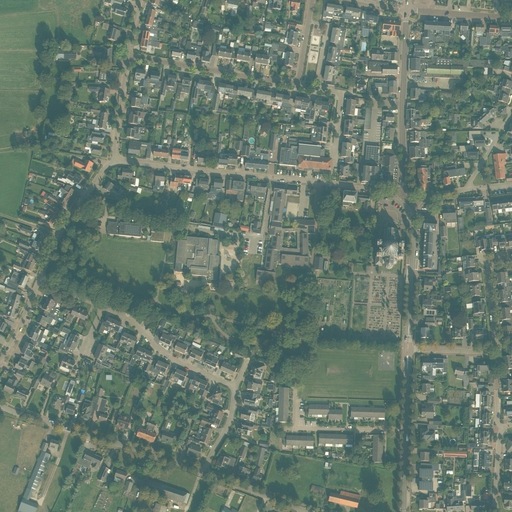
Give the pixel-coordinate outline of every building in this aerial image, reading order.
[(120,8),(122,4),(111,0),(110,4),(114,5),(113,10),(116,11),(115,14),(124,17),(126,13),(127,11),(126,10),(122,8),(120,8)] [(210,1),(206,0),(204,0),(201,13),(205,15),(210,1)] [(225,0),(225,2),(224,10),(226,10),(227,5),(227,4),(237,6),(238,6),(238,0),(225,0)] [(264,8),(265,2),(265,0),(253,0),(253,7),(253,6),(264,7),(264,8)] [(282,0),(273,0),(273,9),(281,10),(282,0)] [(293,11),(297,12),(297,8),(299,8),(300,1),(290,0),(289,0),(289,4),(292,4),(291,7),(293,7),(293,11)] [(332,17),(334,6),(328,5),(327,6),(325,5),(322,18),(326,18),(326,17),(332,18),(332,17)] [(342,15),(344,8),(341,8),(341,7),(334,6),(332,17),(342,18),(343,15),(342,15)] [(352,19),(353,9),(346,8),(346,9),(344,8),(342,15),(343,15),(342,18),(342,19),(344,19),(344,20),(351,21),(352,19)] [(358,20),(361,20),(362,19),(363,11),(360,11),(353,9),(352,19),(351,21),(351,22),(355,23),(355,22),(358,22),(358,20)] [(149,10),(147,18),(154,20),(155,16),(158,17),(158,15),(155,14),(156,12),(149,10)] [(361,27),(361,28),(366,29),(368,22),(368,21),(377,22),(377,23),(379,14),(367,11),(365,20),(362,19),(361,20),(361,22),(361,26),(361,27)] [(158,21),(154,20),(147,18),(145,25),(151,27),(151,30),(158,32),(159,29),(156,28),(157,24),(158,21)] [(259,22),(251,21),(249,33),(262,35),(263,26),(258,26),(259,22)] [(383,26),(382,30),(386,31),(386,32),(387,32),(387,36),(390,36),(394,37),(399,37),(401,23),(383,21),(383,26)] [(422,44),(435,44),(436,44),(437,33),(437,24),(424,23),(424,30),(424,40),(422,40),(422,44)] [(450,24),(437,24),(437,33),(436,44),(453,44),(454,39),(454,34),(450,34),(450,32),(450,29),(450,24)] [(117,27),(112,26),(110,25),(108,31),(110,31),(108,40),(116,42),(117,38),(118,38),(120,31),(116,31),(117,27)] [(463,31),(467,31),(468,25),(461,25),(460,30),(460,34),(463,34),(463,31)] [(501,25),(501,37),(504,37),(507,37),(510,37),(510,39),(511,38),(511,27),(510,28),(510,25),(501,25)] [(475,32),(475,36),(479,37),(479,36),(482,37),(482,32),(483,32),(483,26),(476,26),(475,32)] [(498,27),(490,26),(489,33),(486,33),(486,38),(486,46),(490,46),(490,38),(491,37),(493,37),(493,34),(498,34),(498,27)] [(339,37),(343,38),(344,32),(346,32),(346,29),(337,27),(337,30),(333,29),(332,36),(338,37),(339,37)] [(361,28),(360,36),(369,37),(370,29),(366,29),(361,28)] [(152,42),(153,37),(154,34),(157,35),(158,32),(151,30),(150,33),(143,32),(142,40),(152,42)] [(286,38),(297,40),(298,34),(287,32),(286,38)] [(335,44),(334,46),(343,48),(345,38),(343,38),(339,37),(338,37),(332,36),(330,43),(335,44)] [(180,57),(181,52),(181,51),(179,51),(180,44),(177,44),(177,39),(172,38),(171,50),(173,50),(172,56),(180,57)] [(288,49),(288,45),(296,46),(297,40),(286,38),(285,38),(284,44),(279,43),(279,45),(278,48),(288,49)] [(157,42),(152,42),(142,40),(140,47),(141,47),(141,51),(146,52),(146,51),(150,51),(151,46),(151,47),(159,48),(160,43),(159,43),(157,42)] [(217,45),(216,54),(219,55),(218,57),(224,58),(226,50),(226,47),(223,47),(223,49),(220,49),(221,41),(218,40),(217,44),(217,45)] [(236,44),(234,57),(237,57),(237,60),(243,61),(244,53),(239,52),(239,49),(238,49),(239,44),(239,41),(237,40),(236,44)] [(191,42),(187,42),(185,56),(187,56),(187,58),(195,60),(196,55),(200,56),(201,49),(201,48),(190,46),(191,42)] [(234,57),(236,44),(234,43),(233,48),(230,47),(229,50),(226,50),(224,58),(231,59),(231,56),(234,57)] [(429,54),(429,50),(435,50),(435,44),(422,44),(422,46),(414,46),(414,53),(423,54),(423,53),(429,54)] [(104,56),(103,64),(111,64),(112,47),(103,46),(103,48),(96,48),(96,53),(103,53),(103,56),(104,56)] [(203,55),(202,61),(210,62),(211,56),(208,56),(209,53),(209,47),(204,46),(203,55)] [(253,55),(254,52),(255,47),(252,46),(252,51),(251,52),(250,52),(251,50),(245,49),(244,53),(243,61),(249,62),(250,54),(253,55)] [(328,55),(339,57),(340,51),(342,51),(350,52),(350,49),(343,48),(334,46),(334,49),(329,48),(328,55)] [(285,59),(286,59),(294,61),(295,54),(287,53),(288,49),(278,48),(278,50),(278,52),(286,53),(285,59)] [(64,59),(76,60),(76,51),(69,51),(56,50),(56,59),(64,59)] [(398,54),(383,52),(382,61),(397,62),(398,54)] [(339,61),(339,57),(328,55),(327,62),(331,63),(331,65),(338,67),(338,66),(340,67),(341,61),(339,61)] [(408,73),(408,74),(409,74),(409,75),(410,75),(411,76),(419,76),(420,76),(420,77),(425,78),(466,79),(467,77),(468,77),(468,74),(467,74),(467,68),(484,68),(483,75),(484,75),(487,75),(487,68),(488,61),(453,60),(453,61),(437,60),(437,61),(431,61),(426,60),(414,59),(409,59),(408,73)] [(397,75),(397,67),(392,67),(386,67),(386,64),(376,64),(376,63),(370,62),(369,62),(366,62),(365,62),(365,65),(368,65),(368,70),(371,71),(371,72),(376,73),(376,72),(382,73),(382,75),(392,75),(397,75)] [(510,72),(511,73),(511,62),(510,62),(508,66),(505,65),(504,68),(503,70),(510,72)] [(338,67),(331,65),(330,65),(329,68),(326,67),(325,71),(324,74),(325,74),(334,76),(335,71),(337,71),(338,67)] [(108,70),(100,69),(99,83),(105,84),(106,79),(114,80),(114,72),(108,71),(108,70)] [(140,87),(146,88),(147,82),(144,81),(145,72),(137,70),(135,78),(134,82),(140,84),(140,87)] [(150,84),(155,85),(155,89),(161,90),(162,82),(159,82),(160,74),(152,73),(151,81),(150,84)] [(335,76),(334,76),(325,74),(324,81),(325,81),(325,85),(334,86),(335,83),(334,82),(335,76)] [(164,96),(165,90),(167,91),(168,87),(177,88),(177,83),(176,83),(177,77),(177,76),(173,76),(169,76),(168,81),(162,81),(162,82),(161,90),(160,95),(164,96)] [(183,78),(183,83),(182,86),(178,85),(176,99),(178,99),(179,100),(180,95),(181,92),(189,94),(190,85),(191,85),(191,80),(183,78)] [(356,79),(355,79),(354,82),(354,86),(357,87),(356,89),(359,90),(359,91),(365,92),(366,84),(360,83),(360,80),(356,79)] [(377,88),(382,88),(397,88),(397,82),(392,82),(392,79),(386,79),(386,84),(375,83),(374,87),(377,88)] [(500,83),(499,87),(492,85),(492,88),(494,88),(504,91),(505,88),(510,90),(511,83),(511,82),(507,82),(503,80),(503,84),(500,83)] [(198,89),(197,93),(204,94),(204,92),(204,90),(206,82),(199,81),(198,89)] [(212,83),(206,82),(204,90),(204,92),(208,93),(207,96),(213,97),(214,92),(210,91),(212,83)] [(234,99),(234,98),(236,88),(233,87),(226,86),(225,93),(229,93),(228,98),(234,99)] [(236,88),(234,98),(243,100),(244,96),(245,89),(239,88),(238,88),(236,88)] [(382,97),(388,97),(388,93),(389,93),(389,94),(396,94),(397,88),(382,88),(382,97)] [(110,90),(100,89),(98,102),(104,102),(104,101),(107,102),(108,95),(109,95),(110,90)] [(253,101),(254,98),(255,91),(252,91),(252,90),(245,89),(244,96),(248,97),(247,100),(253,101)] [(504,92),(494,89),(493,92),(494,93),(497,94),(496,97),(499,97),(498,101),(502,102),(507,104),(508,97),(503,95),(504,92)] [(425,91),(411,90),(411,100),(424,100),(425,91)] [(253,101),(256,102),(257,98),(263,99),(264,92),(258,91),(258,92),(255,91),(254,98),(253,101)] [(266,105),(272,106),(274,95),(271,94),(264,92),(263,99),(267,100),(266,105)] [(440,104),(458,104),(462,105),(462,104),(462,98),(451,98),(451,93),(440,92),(440,100),(440,104)] [(274,95),(272,106),(278,107),(278,102),(282,103),(283,96),(277,95),(274,95)] [(291,106),(288,106),(290,97),(283,96),(282,103),(281,106),(287,107),(286,115),(290,115),(290,113),(291,107),(291,106)] [(136,108),(139,108),(140,105),(143,105),(143,104),(147,105),(148,98),(145,98),(144,98),(142,97),(140,97),(140,100),(132,99),(131,107),(136,108)] [(291,107),(290,113),(295,113),(295,112),(300,113),(301,110),(303,99),(296,98),(295,105),(294,105),(294,107),(291,107)] [(355,109),(355,105),(358,105),(359,99),(350,98),(350,101),(348,101),(347,108),(355,109)] [(309,120),(311,111),(308,110),(310,100),(303,99),(301,110),(306,111),(305,117),(306,117),(305,120),(309,120)] [(315,112),(320,112),(322,103),(315,101),(314,106),(313,111),(311,111),(309,120),(308,123),(313,124),(313,122),(315,112)] [(322,103),(320,112),(327,114),(329,104),(326,103),(326,102),(323,102),(322,103)] [(407,120),(421,120),(421,117),(419,115),(415,115),(415,110),(412,110),(412,107),(411,107),(411,104),(407,104),(407,110),(406,110),(407,120)] [(108,115),(103,114),(101,113),(101,110),(88,108),(87,112),(91,112),(94,113),(94,115),(97,116),(96,120),(97,120),(106,122),(108,115)] [(348,119),(350,119),(356,120),(356,116),(354,116),(354,110),(355,109),(347,108),(347,109),(346,115),(348,115),(348,119)] [(484,113),(480,116),(485,122),(488,119),(494,119),(494,109),(486,109),(486,112),(484,112),(484,113)] [(129,124),(134,125),(137,125),(138,118),(143,119),(144,113),(134,111),(133,116),(130,116),(129,124)] [(388,122),(393,122),(394,116),(386,115),(386,123),(385,126),(388,126),(388,122)] [(485,122),(480,116),(477,119),(472,119),(472,129),(482,129),(482,124),(483,124),(485,122)] [(356,120),(350,119),(350,121),(345,121),(344,128),(353,129),(353,125),(357,126),(358,120),(356,120)] [(95,124),(94,128),(105,130),(106,122),(97,120),(96,125),(95,124)] [(407,120),(407,130),(420,130),(420,126),(430,126),(430,132),(436,132),(436,122),(436,121),(430,121),(430,120),(421,120),(407,120)] [(313,124),(308,123),(306,123),(306,126),(306,127),(315,128),(314,131),(318,132),(317,135),(327,136),(328,129),(322,128),(322,125),(319,124),(319,125),(312,124),(313,124)] [(138,139),(140,131),(146,132),(146,128),(134,126),(133,130),(128,129),(127,138),(138,139)] [(386,140),(387,140),(393,141),(393,130),(388,129),(385,129),(385,127),(382,127),(382,134),(386,134),(386,140)] [(343,136),(348,136),(351,136),(351,140),(356,140),(362,140),(363,137),(357,136),(356,136),(356,133),(352,133),(353,129),(344,128),(343,136)] [(92,131),(91,131),(89,137),(93,138),(92,141),(103,143),(104,137),(102,137),(102,133),(96,131),(92,131)] [(410,143),(415,143),(419,143),(419,145),(429,145),(429,140),(426,140),(426,132),(418,133),(415,132),(410,133),(410,143)] [(481,132),(469,132),(469,141),(474,140),(474,146),(484,146),(484,138),(481,139),(481,132)] [(326,143),(327,136),(317,135),(317,138),(313,138),(313,141),(299,139),(299,140),(299,143),(316,145),(316,142),(326,143)] [(342,151),(354,152),(355,146),(355,147),(356,140),(351,140),(347,139),(347,145),(343,144),(342,151)] [(281,148),(279,165),(295,166),(296,165),(299,165),(298,167),(330,170),(331,160),(329,160),(329,159),(324,158),(325,150),(322,149),(322,150),(320,150),(321,147),(299,145),(299,143),(296,143),(289,142),(288,149),(281,148)] [(86,143),(85,148),(89,148),(89,150),(88,153),(91,154),(96,155),(101,155),(102,149),(97,148),(98,145),(93,144),(86,143)] [(140,144),(135,143),(130,143),(128,153),(139,155),(140,144)] [(155,145),(154,152),(153,157),(160,157),(161,150),(158,149),(158,145),(155,145)] [(419,148),(414,148),(409,148),(410,159),(425,158),(424,148),(426,148),(429,148),(429,145),(419,145),(419,148)] [(162,146),(161,150),(160,157),(168,158),(169,147),(166,146),(162,146)] [(242,146),(241,151),(241,156),(246,156),(246,160),(245,168),(253,169),(255,154),(250,153),(251,147),(242,146)] [(477,150),(471,150),(471,146),(451,147),(451,151),(459,150),(459,152),(467,152),(467,158),(477,158),(477,150)] [(204,156),(204,151),(199,150),(199,149),(195,148),(194,155),(198,155),(197,163),(206,164),(207,156),(204,156)] [(377,184),(378,169),(379,157),(380,149),(366,148),(365,168),(363,167),(363,168),(361,183),(368,183),(368,182),(370,183),(370,184),(377,184)] [(173,149),(172,154),(172,159),(180,160),(180,154),(181,150),(173,149)] [(381,170),(379,186),(392,187),(393,173),(393,172),(394,156),(393,156),(394,151),(386,150),(386,156),(385,156),(383,156),(382,157),(379,157),(378,169),(381,170)] [(186,154),(180,154),(180,160),(188,161),(189,151),(186,151),(186,154)] [(354,158),(354,152),(342,151),(341,157),(346,158),(345,163),(353,164),(354,158)] [(267,170),(268,165),(268,162),(269,155),(263,154),(263,162),(259,161),(260,154),(255,153),(255,154),(253,169),(267,170)] [(227,166),(227,165),(228,155),(224,154),(223,158),(219,158),(219,165),(227,166)] [(228,155),(227,165),(236,166),(237,156),(238,154),(233,154),(233,155),(228,155)] [(506,163),(505,159),(506,159),(506,158),(506,154),(493,156),(494,165),(502,164),(502,163),(506,163)] [(71,164),(85,171),(89,173),(93,164),(85,160),(84,164),(73,159),(71,164)] [(502,164),(494,165),(496,180),(504,179),(504,174),(503,164),(502,164)] [(349,165),(345,165),(340,165),(339,177),(348,178),(348,173),(349,165)] [(419,187),(430,187),(430,182),(427,182),(427,178),(430,178),(429,169),(432,169),(432,166),(429,166),(429,169),(426,169),(426,166),(424,167),(419,167),(419,169),(418,170),(419,187)] [(447,168),(447,171),(448,171),(449,178),(466,175),(464,169),(460,170),(457,170),(456,166),(447,168)] [(129,178),(129,181),(129,184),(130,185),(135,187),(135,186),(136,178),(132,178),(133,171),(123,170),(123,174),(119,173),(118,179),(123,180),(123,177),(129,178)] [(58,177),(57,181),(58,181),(65,184),(71,186),(72,186),(74,184),(75,183),(79,185),(82,179),(75,175),(75,176),(70,173),(66,180),(58,177)] [(156,173),(155,178),(155,186),(153,186),(153,191),(163,193),(165,187),(160,187),(161,181),(164,182),(165,174),(156,173)] [(183,184),(184,176),(175,175),(175,179),(171,179),(170,187),(177,188),(178,186),(182,186),(183,184)] [(194,192),(194,191),(195,187),(192,186),(191,186),(192,177),(184,176),(183,184),(187,184),(187,186),(191,186),(190,188),(189,191),(188,196),(193,197),(194,192)] [(196,185),(195,187),(194,191),(199,192),(199,191),(200,191),(203,191),(206,189),(208,189),(208,187),(208,184),(209,179),(200,178),(199,185),(196,185)] [(209,194),(208,199),(212,199),(212,195),(221,196),(221,193),(222,186),(223,181),(215,180),(214,187),(211,186),(210,192),(209,192),(209,194)] [(226,185),(226,190),(231,191),(238,192),(237,195),(237,197),(237,200),(240,201),(243,201),(243,197),(244,191),(244,187),(245,182),(236,181),(227,180),(226,185)] [(112,188),(118,193),(121,188),(115,184),(114,185),(108,181),(103,188),(109,193),(112,188)] [(246,195),(255,196),(257,183),(248,182),(246,195)] [(265,197),(266,184),(257,183),(255,196),(265,197)] [(138,187),(138,186),(135,186),(135,187),(130,185),(128,190),(137,193),(140,194),(142,189),(138,188),(139,187),(138,187)] [(285,194),(285,191),(284,191),(285,187),(274,185),(273,192),(274,193),(275,193),(285,194)] [(61,193),(64,195),(70,198),(74,191),(70,189),(65,187),(61,193)] [(286,191),(285,191),(285,194),(286,194),(297,195),(297,188),(287,187),(286,191)] [(344,192),(343,202),(343,206),(349,206),(349,205),(352,205),(352,203),(356,204),(356,202),(364,202),(363,212),(369,213),(371,197),(357,196),(357,194),(344,192)] [(285,194),(275,193),(274,200),(284,201),(285,198),(286,194),(285,194)] [(70,198),(64,195),(61,199),(58,196),(56,199),(50,195),(48,194),(48,195),(47,194),(46,194),(45,194),(43,198),(44,199),(48,201),(49,200),(57,204),(59,202),(65,206),(70,198)] [(486,209),(485,206),(485,202),(483,202),(482,197),(473,198),(474,207),(474,213),(477,213),(478,210),(478,207),(481,206),(481,210),(483,212),(484,212),(485,220),(486,220),(487,226),(492,225),(490,209),(486,209)] [(473,198),(471,198),(459,199),(460,210),(465,210),(464,208),(474,207),(473,198)] [(55,208),(57,204),(49,200),(48,201),(47,204),(51,207),(52,206),(55,208)] [(284,201),(274,200),(273,207),(284,208),(284,204),(284,201)] [(284,208),(273,207),(272,214),(282,215),(283,212),(284,208)] [(51,215),(56,218),(61,211),(55,208),(54,210),(51,208),(48,213),(51,215)] [(446,223),(455,223),(455,218),(455,210),(442,211),(443,219),(446,219),(446,223)] [(52,225),(56,218),(51,215),(48,213),(41,211),(40,214),(45,216),(49,218),(46,222),(52,225)] [(215,213),(212,227),(224,229),(226,215),(215,213)] [(282,215),(272,214),(271,221),(282,222),(282,218),(282,215)] [(130,220),(117,219),(117,223),(109,222),(107,234),(119,235),(119,236),(141,238),(142,225),(130,224),(130,220)] [(308,232),(315,231),(314,221),(307,221),(300,220),(300,223),(297,222),(296,228),(296,229),(281,229),(269,227),(268,231),(270,231),(269,235),(273,235),(281,237),(280,243),(279,250),(276,250),(275,257),(274,263),(273,270),(264,269),(259,268),(259,271),(266,272),(275,273),(276,261),(281,262),(282,255),(291,256),(300,257),(309,258),(309,255),(308,255),(299,255),(299,248),(299,242),(299,235),(308,235),(308,234),(308,232)] [(423,259),(423,269),(431,270),(432,260),(430,259),(431,257),(432,257),(433,233),(432,233),(432,231),(436,231),(437,222),(424,221),(423,230),(425,230),(425,233),(423,256),(424,256),(424,259),(423,259)] [(385,263),(385,265),(385,267),(387,269),(390,269),(392,268),(393,266),(393,264),(394,264),(395,264),(396,264),(396,263),(396,260),(402,260),(403,256),(401,255),(401,249),(403,250),(404,245),(398,245),(399,231),(397,231),(397,229),(396,228),(393,228),(393,227),(390,227),(389,227),(387,227),(386,228),(386,231),(384,231),(383,244),(377,243),(377,247),(375,247),(375,254),(376,254),(376,265),(382,266),(382,262),(382,263),(383,263),(384,263),(385,263)] [(151,241),(163,242),(164,232),(160,231),(155,230),(156,229),(152,228),(151,233),(152,233),(151,241)] [(36,238),(34,241),(38,242),(43,245),(46,237),(38,234),(36,238)] [(489,236),(485,236),(485,237),(486,238),(487,250),(493,249),(492,246),(496,246),(495,244),(494,237),(493,237),(493,235),(492,234),(490,235),(489,236)] [(503,236),(504,239),(504,243),(508,242),(508,247),(511,247),(511,236),(510,237),(510,235),(503,236)] [(494,237),(495,244),(498,244),(499,249),(505,248),(504,243),(504,239),(501,239),(501,236),(494,237)] [(482,237),(475,238),(477,248),(480,248),(481,251),(487,250),(486,238),(485,237),(482,237)] [(179,266),(178,285),(200,287),(202,269),(207,269),(207,271),(220,272),(221,261),(216,260),(216,256),(237,258),(238,243),(209,240),(208,257),(203,257),(204,249),(182,247),(180,266),(179,266)] [(38,242),(34,241),(31,248),(40,252),(43,245),(38,242)] [(267,248),(267,249),(266,255),(275,257),(276,250),(271,249),(267,248)] [(29,263),(34,265),(35,265),(36,265),(36,263),(36,262),(38,258),(29,254),(26,261),(27,262),(28,262),(29,263)] [(275,257),(266,255),(265,262),(274,263),(275,257)] [(281,262),(281,264),(285,265),(285,264),(290,265),(291,256),(282,255),(281,262)] [(290,265),(294,266),(294,265),(299,266),(300,257),(291,256),(290,265)] [(299,266),(303,267),(303,266),(308,267),(309,258),(300,257),(299,266)] [(462,272),(464,271),(471,271),(471,268),(475,268),(474,260),(472,260),(471,257),(460,258),(461,261),(463,261),(463,268),(462,268),(462,272)] [(315,258),(313,270),(322,271),(323,259),(315,258)] [(27,262),(26,261),(22,269),(31,273),(34,265),(29,263),(28,262),(27,262)] [(427,273),(427,275),(426,275),(426,276),(427,276),(443,276),(442,262),(442,261),(441,261),(442,262),(439,261),(438,273),(427,273)] [(274,263),(265,262),(264,269),(273,270),(274,263)] [(4,271),(10,274),(12,268),(6,266),(4,271)] [(256,280),(260,281),(260,280),(265,281),(266,272),(259,271),(257,270),(256,280)] [(496,274),(496,280),(509,278),(508,278),(508,277),(509,276),(507,273),(507,270),(501,271),(501,274),(496,274)] [(464,271),(465,280),(468,279),(469,283),(479,281),(478,274),(472,274),(472,271),(471,271),(464,271)] [(275,273),(266,272),(265,281),(269,282),(274,282),(275,273)] [(16,279),(26,284),(28,279),(15,273),(11,281),(15,282),(16,279)] [(502,284),(503,288),(504,288),(511,287),(511,283),(509,283),(509,278),(496,280),(497,285),(502,284)] [(26,285),(26,284),(16,279),(15,282),(11,281),(9,280),(7,285),(16,289),(17,289),(18,286),(24,288),(25,288),(26,285)] [(435,280),(430,279),(425,279),(424,291),(434,292),(435,280)] [(479,284),(474,285),(468,286),(469,298),(480,296),(479,288),(479,284)] [(6,287),(5,290),(15,293),(16,289),(7,285),(6,287)] [(498,292),(499,297),(507,296),(506,292),(511,291),(511,288),(511,287),(504,288),(505,291),(498,292)] [(7,306),(9,306),(17,309),(21,297),(11,294),(9,300),(7,306)] [(506,306),(511,304),(511,300),(511,296),(507,296),(499,297),(499,303),(506,302),(506,306)] [(48,299),(45,304),(55,309),(57,304),(56,303),(57,300),(50,297),(48,299)] [(423,310),(423,316),(428,316),(436,316),(436,311),(430,310),(431,299),(423,298),(423,310)] [(474,315),(478,314),(481,314),(483,314),(484,314),(483,309),(482,309),(481,303),(476,304),(475,300),(466,301),(466,305),(473,304),(474,315)] [(55,309),(45,304),(43,310),(45,311),(43,314),(47,317),(53,319),(54,320),(56,317),(56,316),(54,315),(56,310),(55,309)] [(511,306),(511,304),(506,306),(505,306),(505,309),(500,310),(501,315),(511,314),(511,307),(511,306)] [(9,306),(6,316),(14,319),(17,309),(9,306)] [(65,321),(64,323),(65,324),(64,324),(68,326),(70,323),(71,323),(74,316),(78,318),(81,310),(75,307),(73,311),(71,315),(69,313),(68,315),(66,320),(65,320),(65,321)] [(81,310),(78,318),(82,320),(79,326),(84,329),(87,322),(85,321),(88,313),(81,310)] [(511,313),(511,314),(501,315),(501,321),(507,320),(507,324),(511,323),(511,313)] [(40,316),(36,323),(43,326),(45,322),(50,325),(53,319),(47,317),(46,319),(40,316)] [(108,331),(110,332),(111,331),(115,322),(108,319),(105,327),(101,326),(98,333),(102,335),(104,330),(107,332),(108,331)] [(455,324),(455,334),(455,339),(462,339),(462,333),(466,333),(466,328),(466,323),(467,320),(461,319),(461,324),(455,324)] [(429,329),(429,325),(434,325),(434,322),(431,321),(430,321),(425,321),(425,325),(426,325),(425,329),(421,329),(421,338),(428,338),(428,334),(430,334),(430,329),(429,329)] [(117,341),(118,340),(120,334),(117,333),(118,332),(121,324),(115,322),(111,331),(110,332),(110,333),(113,334),(113,333),(114,332),(117,333),(114,340),(117,341)] [(511,323),(507,324),(508,327),(502,328),(503,333),(511,332),(511,329),(511,328),(511,323)] [(34,328),(31,333),(38,336),(42,338),(47,340),(48,337),(43,335),(44,333),(34,328)] [(69,341),(77,345),(79,339),(75,337),(73,336),(75,333),(72,332),(70,331),(63,328),(61,332),(66,334),(68,335),(65,340),(69,341)] [(484,329),(480,329),(475,329),(476,339),(483,339),(483,333),(484,333),(484,329)] [(169,333),(161,330),(158,338),(160,339),(159,342),(164,344),(169,333)] [(503,338),(507,338),(507,340),(511,339),(511,331),(511,332),(503,333),(503,338)] [(40,343),(42,338),(38,336),(31,333),(29,338),(35,341),(34,344),(36,345),(39,346),(41,343),(40,343)] [(173,345),(176,339),(177,336),(175,335),(169,333),(164,344),(170,346),(171,344),(173,345)] [(117,342),(114,348),(117,350),(120,343),(122,344),(123,342),(127,344),(130,336),(124,334),(121,341),(118,340),(117,341),(117,342)] [(132,348),(133,349),(137,339),(130,336),(127,344),(130,345),(130,347),(132,348)] [(176,339),(173,345),(176,346),(174,350),(179,352),(182,345),(184,342),(178,339),(178,340),(176,339)] [(77,345),(69,341),(65,340),(63,345),(61,344),(59,350),(66,353),(68,348),(74,351),(75,348),(76,349),(77,346),(77,345)] [(26,343),(24,348),(31,352),(33,347),(26,343)] [(97,352),(113,359),(114,356),(110,354),(111,354),(106,352),(107,349),(104,347),(99,345),(97,352)] [(182,345),(179,352),(184,354),(185,352),(188,353),(191,347),(188,346),(187,347),(182,345)] [(192,345),(191,347),(188,353),(190,354),(189,357),(195,359),(199,349),(194,346),(192,345)] [(27,359),(30,361),(32,358),(34,353),(31,352),(24,348),(21,353),(27,356),(25,358),(24,357),(24,358),(27,359)] [(46,359),(50,351),(44,348),(43,348),(41,352),(45,354),(43,358),(46,359)] [(135,359),(136,359),(137,360),(139,357),(143,358),(146,351),(145,351),(146,350),(143,349),(142,350),(139,349),(136,356),(135,359)] [(201,359),(203,360),(207,352),(199,349),(195,359),(200,361),(201,359)] [(146,352),(146,351),(143,358),(142,362),(146,364),(148,365),(152,354),(149,353),(149,352),(147,351),(146,352)] [(205,364),(210,366),(213,359),(215,356),(210,353),(207,351),(207,352),(203,360),(206,361),(205,364)] [(112,361),(113,359),(97,352),(94,358),(97,360),(103,362),(101,366),(104,367),(108,369),(109,368),(110,365),(106,363),(107,360),(112,361)] [(47,359),(46,359),(43,358),(40,356),(36,364),(43,367),(43,366),(44,364),(46,360),(47,359)] [(218,357),(215,356),(213,359),(210,366),(215,368),(216,366),(219,367),(222,360),(223,357),(220,356),(220,358),(219,360),(218,361),(217,361),(218,357)] [(502,357),(504,370),(511,369),(511,365),(511,356),(502,357)] [(64,357),(61,366),(70,370),(69,372),(75,374),(77,369),(73,367),(75,363),(68,360),(68,359),(64,357)] [(30,361),(27,359),(26,362),(25,361),(24,362),(20,360),(18,364),(17,363),(14,367),(21,370),(22,368),(24,369),(25,368),(26,368),(26,369),(31,371),(35,363),(30,361)] [(443,359),(433,359),(433,360),(432,371),(432,377),(432,381),(435,381),(435,376),(435,369),(443,369),(443,373),(447,373),(448,363),(443,363),(443,359)] [(430,370),(432,371),(433,360),(423,360),(423,367),(427,367),(427,370),(430,370)] [(154,363),(152,368),(151,369),(154,371),(154,370),(159,372),(163,364),(158,361),(157,365),(154,363)] [(227,364),(224,362),(220,370),(226,373),(231,363),(228,362),(227,364)] [(477,362),(477,371),(485,371),(485,370),(489,370),(489,362),(477,362)] [(231,363),(226,373),(233,376),(236,368),(232,366),(233,364),(231,363)] [(163,364),(159,372),(158,375),(163,377),(164,375),(167,377),(169,370),(167,369),(168,366),(163,364)] [(252,367),(250,375),(253,376),(252,379),(263,381),(265,374),(263,373),(264,366),(261,365),(256,364),(255,368),(252,367)] [(463,380),(463,382),(463,388),(468,388),(469,388),(469,383),(469,377),(464,377),(463,377),(464,370),(456,368),(454,374),(457,375),(456,379),(462,380),(463,380)] [(174,382),(174,383),(177,384),(178,380),(182,372),(177,370),(175,373),(173,372),(169,380),(174,382)] [(48,388),(53,380),(57,382),(60,374),(52,371),(48,377),(46,376),(47,375),(46,374),(40,383),(48,388)] [(187,374),(182,372),(178,380),(183,382),(181,386),(185,388),(189,379),(186,377),(187,374)] [(201,380),(194,377),(191,385),(188,383),(186,389),(191,392),(194,386),(198,387),(201,380)] [(201,380),(198,387),(202,389),(199,395),(205,398),(208,392),(204,390),(207,383),(204,381),(204,380),(201,379),(201,380)] [(12,394),(18,382),(14,380),(11,385),(7,383),(4,390),(12,394)] [(247,390),(251,390),(250,393),(254,394),(256,395),(259,395),(262,382),(259,381),(254,380),(254,381),(255,381),(254,384),(248,383),(247,390)] [(503,392),(511,393),(511,392),(511,380),(511,381),(503,380),(503,385),(503,388),(503,392)] [(70,383),(65,395),(66,396),(70,397),(74,385),(70,383)] [(434,389),(434,385),(429,385),(428,385),(423,385),(422,394),(427,394),(429,394),(429,393),(434,393),(434,392),(434,389)] [(29,393),(20,388),(16,396),(17,396),(22,398),(22,399),(26,401),(29,393)] [(210,392),(208,396),(207,399),(212,401),(211,402),(218,405),(221,398),(220,397),(221,394),(217,391),(218,390),(215,389),(212,393),(210,392)] [(480,391),(479,402),(483,402),(490,402),(490,396),(489,396),(489,392),(480,391)] [(256,395),(254,394),(250,393),(249,397),(245,396),(243,404),(254,407),(256,399),(259,400),(260,399),(261,396),(259,395),(256,395)] [(54,399),(51,407),(58,410),(60,405),(63,406),(62,407),(66,408),(70,397),(66,396),(65,399),(61,398),(55,396),(55,399),(54,399)] [(101,399),(97,411),(98,412),(98,413),(100,414),(98,421),(106,423),(108,416),(104,415),(105,412),(104,412),(105,407),(107,401),(102,399),(101,399)] [(73,415),(74,410),(75,409),(76,409),(78,405),(73,403),(69,402),(67,406),(68,406),(66,413),(73,415)] [(93,404),(94,402),(92,402),(91,406),(89,405),(89,404),(85,403),(81,414),(82,415),(81,418),(85,419),(84,420),(87,421),(87,420),(88,420),(90,413),(89,413),(90,411),(94,412),(95,411),(96,405),(93,404)] [(483,402),(479,402),(479,410),(487,411),(487,408),(490,408),(490,402),(483,402)] [(131,417),(136,418),(136,417),(141,406),(138,404),(137,408),(136,409),(134,408),(131,417)] [(422,404),(422,408),(423,408),(423,410),(422,410),(422,412),(421,412),(421,416),(422,416),(426,416),(426,418),(433,419),(433,405),(422,404)] [(214,413),(212,417),(220,420),(223,414),(219,412),(215,411),(216,408),(207,405),(205,410),(214,413)] [(506,417),(511,416),(511,414),(511,409),(511,405),(503,405),(503,407),(503,413),(506,413),(506,417)] [(245,412),(242,411),(240,419),(253,422),(254,415),(255,415),(256,410),(246,408),(245,412)] [(482,419),(489,420),(490,414),(487,414),(487,411),(479,410),(479,412),(478,415),(482,416),(482,419)] [(183,418),(181,422),(184,423),(185,422),(186,422),(189,415),(185,413),(184,415),(182,414),(181,417),(183,418)] [(120,416),(118,422),(117,426),(127,430),(130,419),(123,417),(120,416)] [(200,423),(206,425),(209,427),(210,424),(213,425),(218,427),(220,420),(212,417),(211,421),(202,418),(200,423)] [(262,423),(261,427),(270,429),(271,423),(271,419),(267,418),(266,422),(266,424),(262,423)] [(479,423),(480,423),(480,425),(477,425),(477,428),(481,428),(486,428),(486,425),(489,426),(489,420),(482,419),(479,419),(479,422),(479,423)] [(136,436),(144,439),(151,422),(148,421),(146,425),(147,425),(145,430),(139,428),(138,431),(136,436)] [(151,422),(144,439),(153,443),(155,438),(156,435),(153,433),(155,428),(152,427),(154,423),(151,422)] [(205,428),(206,425),(200,423),(198,428),(203,430),(201,434),(202,435),(209,438),(212,431),(205,428)] [(246,435),(247,431),(251,432),(253,425),(242,423),(241,426),(238,425),(237,432),(241,433),(241,434),(246,435)] [(434,441),(434,431),(437,431),(437,426),(429,425),(429,431),(426,431),(421,430),(421,440),(428,440),(428,441),(428,442),(433,442),(433,441),(434,441)] [(167,429),(166,428),(165,428),(161,440),(167,442),(168,441),(171,442),(172,439),(175,440),(177,435),(174,434),(173,435),(167,433),(169,430),(167,429)] [(479,438),(489,439),(489,434),(488,434),(488,432),(485,432),(486,429),(481,429),(477,429),(477,434),(479,434),(479,438)] [(195,437),(194,439),(189,437),(188,437),(187,439),(190,441),(199,444),(200,442),(207,444),(209,438),(202,435),(201,438),(200,438),(199,439),(195,437)] [(283,439),(283,445),(282,445),(282,448),(286,448),(287,448),(287,446),(293,446),(293,436),(286,436),(286,439),(283,439)] [(489,439),(479,438),(477,438),(477,444),(477,449),(480,449),(485,449),(485,445),(487,445),(487,443),(489,443),(489,439)] [(57,451),(58,448),(59,443),(49,440),(48,443),(50,444),(49,449),(57,451)] [(239,456),(244,458),(247,449),(247,448),(249,444),(244,442),(242,446),(242,448),(239,456)] [(200,448),(196,447),(190,445),(187,453),(197,457),(200,448)] [(265,449),(258,448),(254,467),(260,469),(265,449)] [(473,450),(473,455),(478,455),(478,461),(488,461),(488,455),(485,455),(485,450),(473,450)] [(22,499),(17,511),(36,511),(39,505),(29,501),(33,490),(35,491),(38,484),(43,473),(44,474),(47,467),(46,467),(51,455),(42,451),(23,499),(22,498),(22,499)] [(88,461),(91,463),(94,455),(87,451),(85,456),(81,464),(86,466),(88,462),(88,461)] [(420,461),(425,461),(425,462),(429,462),(429,457),(432,457),(432,453),(420,453),(420,461)] [(218,460),(216,466),(221,468),(221,467),(227,468),(228,465),(233,466),(236,459),(230,457),(229,460),(225,458),(226,456),(221,454),(220,457),(218,461),(218,460)] [(94,455),(91,463),(93,464),(93,465),(92,468),(97,470),(98,469),(99,466),(101,463),(103,459),(94,455)] [(473,466),(472,471),(484,471),(484,467),(488,468),(488,461),(478,461),(478,466),(473,466)] [(419,483),(419,491),(432,491),(432,468),(438,468),(438,464),(425,464),(425,470),(421,470),(420,470),(419,478),(420,478),(420,483),(419,483)] [(103,467),(98,480),(103,482),(106,483),(109,474),(107,473),(108,469),(103,467)] [(249,474),(250,471),(245,469),(240,467),(237,474),(243,476),(245,473),(249,474)] [(115,478),(114,481),(120,483),(120,482),(124,483),(126,478),(127,474),(117,470),(116,475),(115,478)] [(255,474),(254,475),(252,480),(259,482),(260,480),(263,478),(260,472),(260,471),(256,470),(255,474)] [(144,490),(158,495),(183,504),(187,493),(148,480),(146,485),(144,490)] [(124,491),(130,492),(133,484),(127,482),(124,491)] [(323,495),(325,488),(312,485),(310,492),(323,495)] [(357,508),(358,503),(360,496),(341,491),(340,495),(330,493),(328,501),(357,508)] [(422,509),(428,509),(428,503),(435,503),(435,494),(429,494),(429,498),(423,498),(423,501),(419,501),(419,509),(422,509)] [(455,511),(456,511),(455,503),(453,503),(453,499),(453,496),(453,494),(447,494),(448,497),(447,497),(447,504),(446,504),(446,506),(447,511),(455,511)] [(455,503),(456,511),(463,510),(462,503),(462,501),(462,498),(453,499),(453,503),(455,503)]
